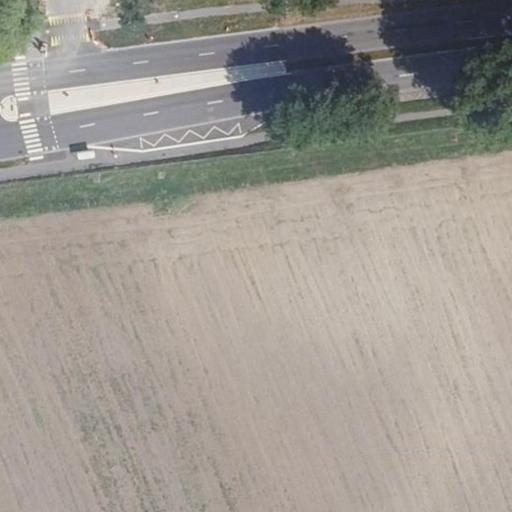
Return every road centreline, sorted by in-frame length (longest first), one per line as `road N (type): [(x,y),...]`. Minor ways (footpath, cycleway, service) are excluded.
road 1 (primary): [(0,141),(511,63)]
road 2 (primary): [(511,15),(0,81)]
